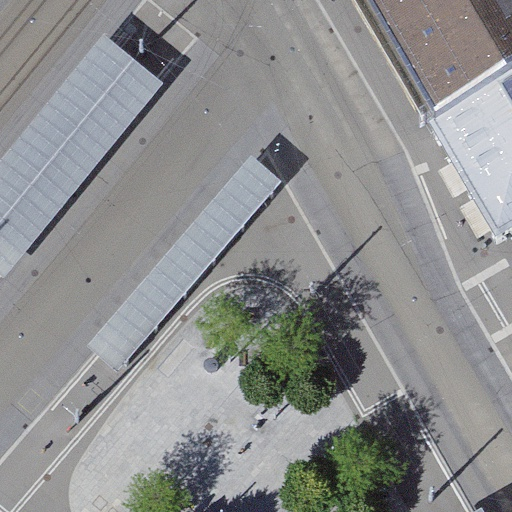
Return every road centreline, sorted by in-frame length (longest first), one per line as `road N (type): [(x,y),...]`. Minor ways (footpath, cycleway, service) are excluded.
road 1 (residential): [(0,376),(270,51)]
road 2 (residential): [(439,344),(270,51)]
road 3 (residential): [(511,470),(439,344)]
